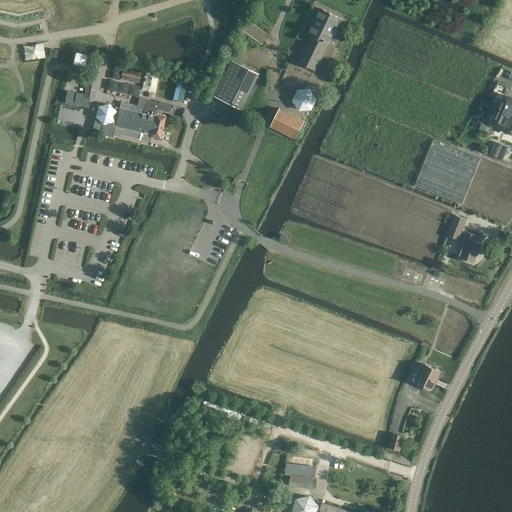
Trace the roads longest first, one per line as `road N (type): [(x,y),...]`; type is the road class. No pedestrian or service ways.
road 1 (tertiary): [(412,511),(446,404),(511,285)]
road 2 (unknown): [(230,201),(273,107),(277,35),(293,0)]
